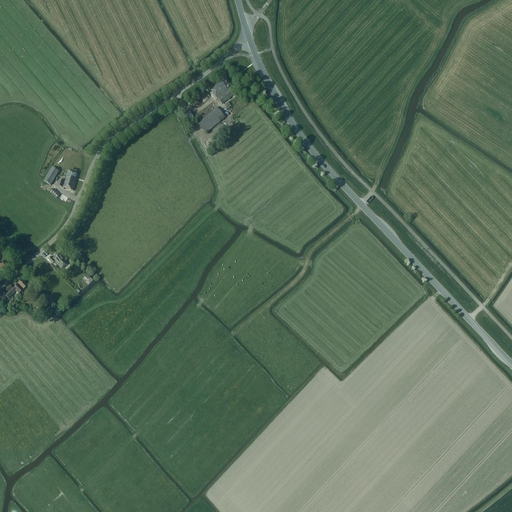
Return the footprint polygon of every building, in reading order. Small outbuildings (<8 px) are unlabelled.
[(216,98),(217,98),(222,104),(234,94),(229,88),(231,86),(225,78),(224,79),(226,77),(224,74),(219,78),(221,81),(223,80),(221,82),(219,80),(209,88),(216,98)] [(197,124),(206,133),(225,118),(217,108),(197,124)] [(186,114),(190,120),(195,117),(191,111),(186,114)] [(44,181),(50,186),(59,172),(52,168),(44,181)] [(75,179),(77,174),(68,171),(63,183),(63,181),(59,180),(58,186),(61,187),(62,185),(63,185),(62,187),(73,191),(77,180),(75,179)] [(50,193),(56,199),(60,195),(54,190),(50,193)] [(52,259),(50,257),(48,259),(52,264),(55,262),(61,269),(67,264),(63,259),(64,259),(59,253),(52,259)] [(28,286),(24,283),(26,281),(23,279),(13,289),(13,288),(5,296),(8,299),(16,291),(19,295),(28,286)]
